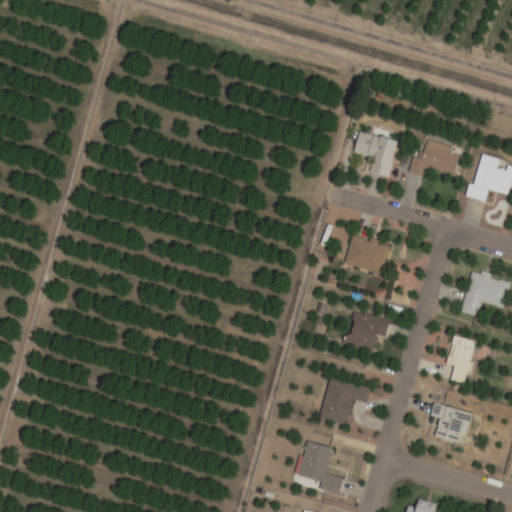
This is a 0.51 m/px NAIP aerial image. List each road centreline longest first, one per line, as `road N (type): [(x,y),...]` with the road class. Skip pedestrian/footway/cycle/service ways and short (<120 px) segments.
road 1 (residential): [(447,230),(370,511)]
road 2 (residential): [(511,248),(326,194)]
road 3 (residential): [(386,461),(511,496)]
